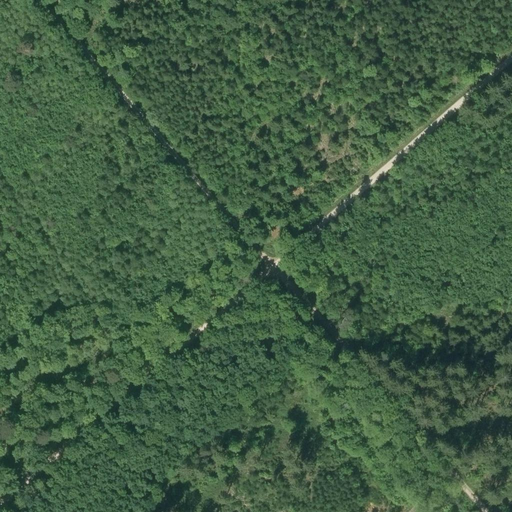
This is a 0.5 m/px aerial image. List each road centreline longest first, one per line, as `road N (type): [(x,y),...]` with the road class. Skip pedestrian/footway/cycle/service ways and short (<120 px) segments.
road 1 (track): [(486,511),(36,0)]
road 2 (track): [(0,503),(511,58)]
